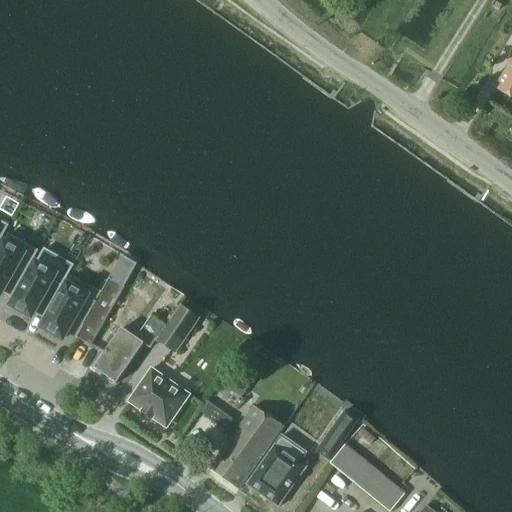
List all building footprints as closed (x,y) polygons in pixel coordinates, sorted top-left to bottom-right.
[(493,8),(499,11),(502,6),(497,2),(493,8)] [(508,69),(496,88),(511,98),(511,59),(510,60),(507,65),(508,69)] [(0,221),(0,241),(9,226),(0,221)] [(9,235),(0,249),(0,296),(8,283),(17,288),(38,251),(9,235)] [(11,307),(15,309),(12,313),(23,319),(26,315),(31,318),(39,304),(49,309),(62,286),(52,281),(55,275),(36,264),(11,307)] [(101,293),(72,277),(43,328),(45,330),(43,334),(54,340),(56,336),(63,340),(73,322),(82,327),(101,293)] [(109,279),(101,293),(82,327),(83,327),(78,338),(91,345),(124,288),(110,281),(111,280),(109,279)] [(181,308),(158,341),(175,353),(197,320),(181,308)] [(136,339),(121,329),(94,369),(117,384),(144,345),(149,349),(165,327),(151,318),(136,339)] [(230,370),(220,384),(241,398),(251,384),(230,370)] [(143,413),(144,414),(145,413),(151,417),(150,418),(152,419),(153,418),(166,427),(188,396),(152,371),(130,402),(143,412),(143,413)] [(239,490),(248,479),(268,449),(285,426),(255,405),(210,469),(209,469),(239,490)] [(359,421),(346,411),(317,452),(330,462),(359,421)] [(363,429),(358,435),(370,446),(376,439),(363,429)] [(306,454),(282,437),(249,483),(246,486),(249,488),(250,487),(276,506),(278,508),(280,506),(280,505),(304,471),(305,471),(307,468),(304,466),(304,467),(299,464),(306,454)] [(390,511),(405,495),(345,446),(331,464),(389,511),(390,511)]
